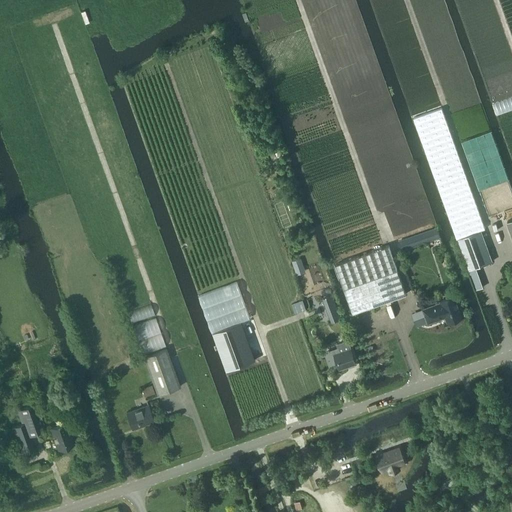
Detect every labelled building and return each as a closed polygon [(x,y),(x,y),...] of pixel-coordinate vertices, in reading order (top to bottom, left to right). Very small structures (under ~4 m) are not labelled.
[(441,109),(413,119),(439,190),(456,238),(457,237),(480,230),(484,228),(441,109)] [(402,250),(440,237),(436,227),(398,240),(402,250)] [(491,261),(480,230),(457,237),(469,269),(491,261)] [(406,294),(389,245),(336,264),(353,313),(406,294)] [(293,261),(295,268),(302,265),(299,258),(293,261)] [(483,285),(476,267),(469,269),(476,288),(483,285)] [(463,316),(455,295),(440,301),(441,303),(423,310),(428,322),(440,318),(440,317),(445,315),(447,322),(463,316)] [(325,305),(327,310),(329,315),(337,312),(332,296),(323,299),(325,305)] [(291,304),(294,313),(304,310),(306,309),(302,300),(301,301),(291,304)] [(241,322),(212,332),(226,370),(255,360),(241,322)] [(339,351),(333,353),(338,368),(355,363),(347,340),(337,344),(339,351)] [(143,356),(157,394),(179,386),(165,348),(143,356)] [(144,397),(155,393),(152,385),(141,389),(144,397)] [(125,412),(131,428),(153,420),(147,404),(125,412)] [(17,410),(22,423),(28,436),(40,431),(36,418),(31,405),(17,410)] [(54,440),(51,441),(54,450),(73,443),(66,422),(50,428),(54,440)] [(33,449),(28,436),(22,423),(10,428),(19,454),(33,449)] [(384,453),(377,456),(383,471),(389,468),(390,471),(399,468),(398,465),(404,463),(399,448),(392,450),(384,453)]
